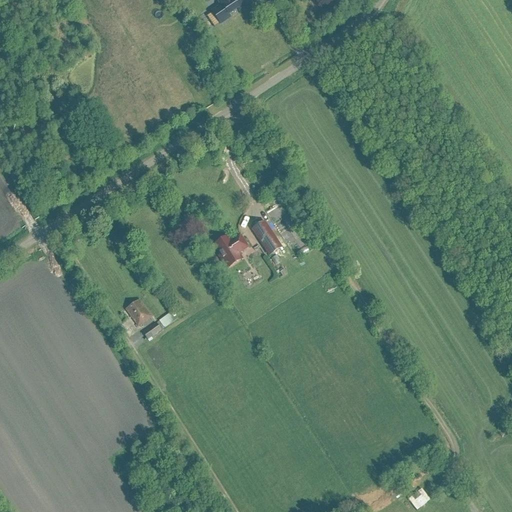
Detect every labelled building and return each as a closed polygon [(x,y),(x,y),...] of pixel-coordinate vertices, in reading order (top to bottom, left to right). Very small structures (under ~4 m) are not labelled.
[(218,27),(229,20),(228,17),(238,11),(239,13),(246,9),(240,0),(232,0),(232,1),(231,0),(216,0),(216,1),(221,8),(210,15),(218,27)] [(254,62),(263,57),(259,50),(250,55),(254,62)] [(269,257),(281,249),(264,224),(252,232),(269,257)] [(213,246),(220,256),(218,257),(227,270),(243,260),(239,254),(248,248),(240,235),(230,241),(227,237),(213,246)] [(324,285),(333,280),(329,273),(320,277),(324,285)] [(282,274),(272,281),(275,285),(285,279),(282,274)] [(126,311),(133,320),(137,328),(151,319),(139,302),(126,311)] [(170,314),(159,322),(164,329),(175,321),(170,314)] [(156,324),(143,334),(148,340),(161,331),(156,324)]
